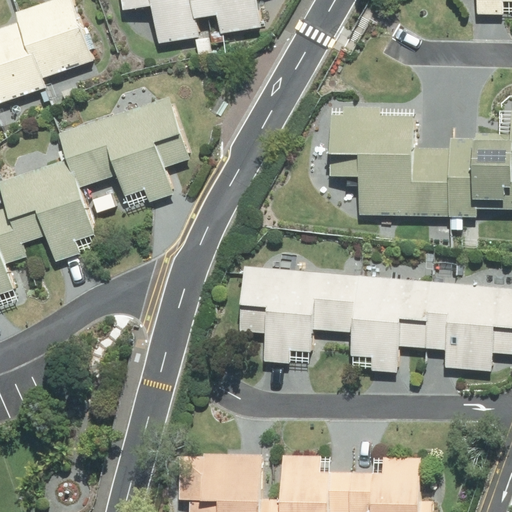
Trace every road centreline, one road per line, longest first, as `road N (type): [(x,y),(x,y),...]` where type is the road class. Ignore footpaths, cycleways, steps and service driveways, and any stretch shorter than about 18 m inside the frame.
road 1 (residential): [(152,368),(511,391)]
road 2 (residential): [(168,292),(215,175),(319,6)]
road 3 (residential): [(319,6),(411,52),(511,54)]
road 4 (residential): [(0,359),(168,292)]
road 5 (residential): [(106,511),(152,368)]
